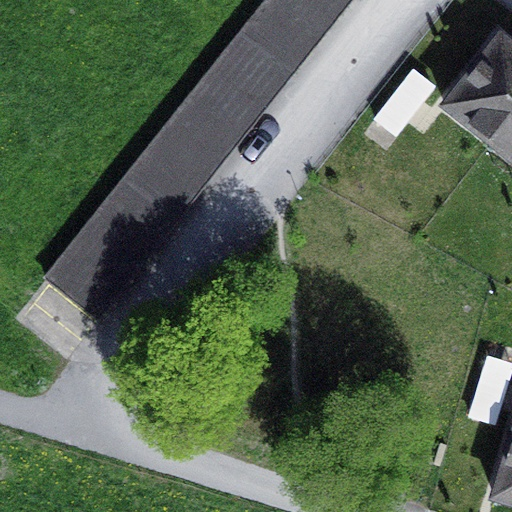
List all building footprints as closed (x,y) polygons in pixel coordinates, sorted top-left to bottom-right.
[(288,72),(293,77),(354,0),(270,0),(48,280),(99,321),(178,221),(173,216),(288,72)] [(492,146),(511,120),(511,51),(501,43),(448,111),(492,146)] [(173,216),(178,221),(293,77),(288,72),(173,216)] [(415,114),(434,90),(414,75),(395,99),(415,114)] [(395,99),(377,122),(396,137),(415,114),(395,99)] [(511,120),(492,146),(511,161),(511,120)] [(431,416),(453,370),(424,357),(402,402),(431,416)] [(511,505),(511,452),(497,501),(511,505)]
